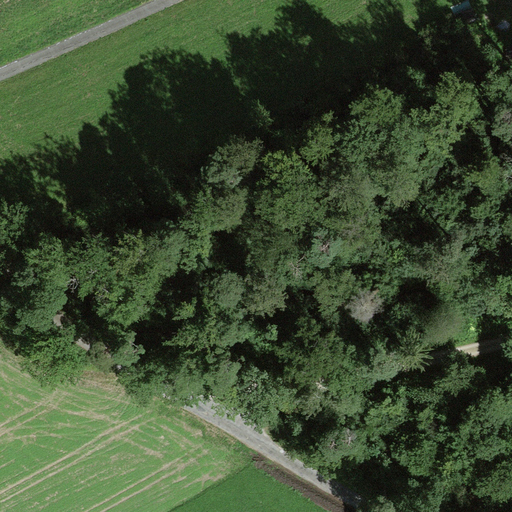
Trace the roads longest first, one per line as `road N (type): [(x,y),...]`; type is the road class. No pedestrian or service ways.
road 1 (residential): [(383,511),(89,344),(16,285),(0,258)]
road 2 (track): [(202,405),(297,393),(511,345)]
road 3 (track): [(0,78),(167,0)]
